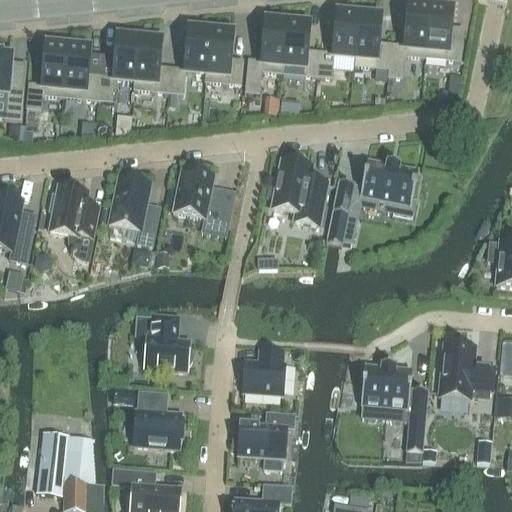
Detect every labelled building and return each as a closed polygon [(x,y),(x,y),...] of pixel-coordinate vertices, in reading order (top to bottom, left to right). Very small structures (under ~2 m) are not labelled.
[(425,62),(430,10),(407,8),(403,49),(391,48),(389,73),(388,81),(402,82),(404,61),(425,62)] [(452,13),(430,10),(425,62),(460,66),(462,40),(450,39),(452,13)] [(351,14),(336,12),(332,57),(319,56),(317,81),(331,82),(333,60),(354,62),(358,18),(351,18),(351,14)] [(381,20),(358,18),(354,62),(376,64),(375,72),(389,73),(391,48),(378,47),(381,20)] [(283,78),(284,70),(283,70),(287,26),(280,25),(280,21),(265,20),(260,65),(248,64),(245,97),(259,98),(261,76),(283,78)] [(309,28),(287,26),(283,70),(284,70),(304,72),(303,80),(317,81),(319,56),(307,55),(309,28)] [(206,78),(210,34),(188,32),(184,73),(171,72),(169,97),(183,99),(185,76),(205,78),(206,78)] [(233,36),(210,34),(206,78),(205,78),(204,86),(241,89),(243,64),(230,63),(233,36)] [(135,86),(139,42),(116,40),(112,81),(100,80),(97,105),(111,106),(114,84),(134,86),(135,86)] [(161,44),(139,42),(135,86),(134,86),(133,94),(169,97),(171,72),(159,71),(161,44)] [(62,102),(67,50),(45,48),(41,89),(28,88),(26,113),(40,114),(41,100),(62,102)] [(90,52),(67,50),(62,102),(97,105),(100,80),(87,79),(90,52)] [(0,58),(0,56),(0,96),(5,97),(3,122),(20,124),(26,68),(10,66),(11,60),(0,58)] [(289,166),(281,165),(271,213),(294,218),(293,225),(319,231),(328,186),(310,183),(312,171),(304,169),(305,165),(290,162),(289,166)] [(354,188),(339,184),(326,247),(342,250),(343,246),(352,248),(361,201),(394,208),(392,218),(412,222),(415,206),(412,205),(418,176),(399,172),(400,169),(386,166),(385,169),(367,166),(361,192),(354,191),(354,188)] [(214,181),(181,174),(173,217),(228,229),(235,197),(211,192),(214,181)] [(160,212),(146,210),(150,189),(118,182),(109,230),(139,236),(137,248),(152,252),(160,212)] [(98,217),(84,214),(88,197),(58,191),(56,200),(52,199),(49,216),(53,217),(49,236),(69,240),(68,242),(68,244),(69,247),(69,249),(69,251),(70,253),(71,255),(73,257),(74,259),(75,261),(77,262),(79,264),(81,265),(83,265),(85,266),(88,267),(98,217)] [(23,204),(0,199),(0,252),(11,255),(9,264),(26,268),(34,229),(19,225),(23,204)] [(511,247),(499,246),(495,290),(511,291),(511,247)] [(8,273),(8,294),(22,294),(22,273),(8,273)] [(146,343),(144,373),(186,376),(187,372),(190,368),(192,364),(193,359),(191,354),(188,350),(189,346),(175,345),(175,338),(177,339),(178,323),(152,321),(150,343),(146,343)] [(450,346),(450,349),(443,348),(438,401),(470,404),(470,402),(488,404),(489,395),(492,396),(494,371),(473,369),(475,351),(468,351),(469,348),(466,345),(454,343),(450,346)] [(511,375),(511,347),(502,347),(500,379),(511,380),(511,375)] [(282,368),(283,356),(259,354),(258,367),(245,366),(242,398),(282,400),(285,368),(282,368)] [(395,371),(395,369),(381,368),(381,369),(381,372),(365,370),(364,370),(360,410),(361,410),(386,412),(385,424),(407,426),(407,425),(409,426),(406,455),(406,456),(422,458),(422,457),(421,457),(427,395),(428,394),(412,393),(412,395),(410,395),(412,374),(411,374),(410,375),(395,373),(395,371)] [(135,415),(133,451),(178,454),(179,447),(181,447),(183,426),(180,426),(181,418),(165,417),(166,398),(139,396),(137,415),(135,415)] [(240,428),(237,460),(284,464),(286,433),(293,433),(294,419),(266,417),(265,430),(240,428)] [(44,437),(37,497),(61,500),(68,440),(44,437)] [(491,446),(478,445),(476,467),(489,468),(491,446)] [(178,511),(180,491),(154,489),(155,475),(114,472),(112,488),(132,490),(130,511),(178,511)] [(63,511),(85,511),(85,486),(63,486),(63,511)] [(290,509),(291,491),(263,490),(262,505),(234,504),(233,511),(277,511),(278,508),(290,509)] [(348,511),(350,511),(366,511),(369,500),(350,498),(348,511)]
